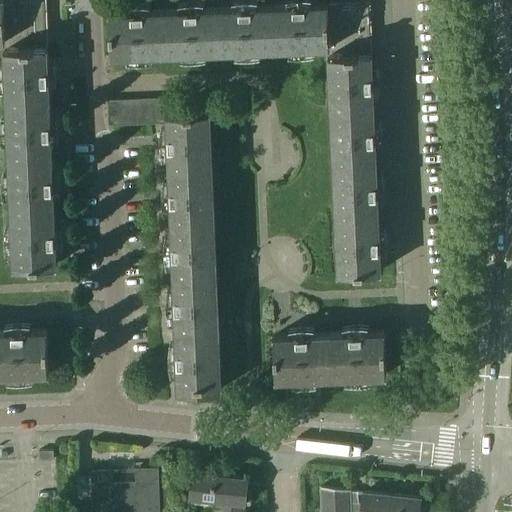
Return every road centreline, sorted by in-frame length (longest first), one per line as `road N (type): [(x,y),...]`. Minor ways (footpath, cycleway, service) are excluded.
road 1 (secondary): [(488,0),(505,146),(489,451)]
road 2 (residential): [(92,0),(98,126),(110,147),(117,344),(101,415)]
road 3 (residential): [(417,327),(403,0)]
road 4 (residential): [(489,451),(283,437)]
road 5 (residential): [(101,415),(283,437)]
